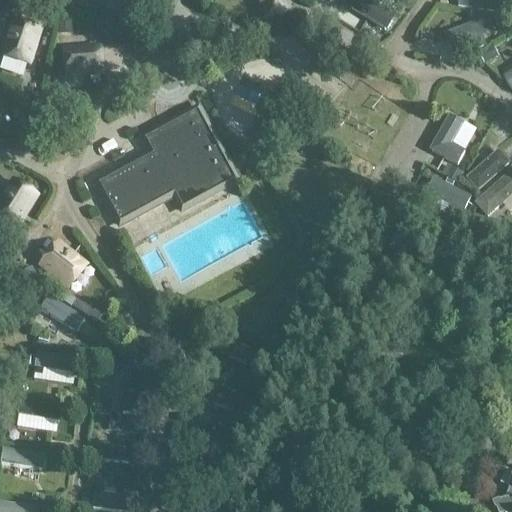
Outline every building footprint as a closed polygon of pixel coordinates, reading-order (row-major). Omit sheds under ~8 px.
[(39,0),(37,8),(47,11),(50,0),(39,0)] [(105,0),(103,8),(130,16),(135,0),(105,0)] [(257,0),(263,21),(290,14),(286,0),(257,0)] [(385,33),(393,19),(363,0),(358,0),(351,11),(385,33)] [(459,0),(459,9),(498,15),(500,0),(459,0)] [(61,3),(58,11),(70,16),(73,7),(61,3)] [(475,25),(443,38),(452,61),(484,48),(475,25)] [(16,26),(4,60),(31,69),(42,35),(16,26)] [(492,48),(478,55),(484,66),(498,58),(492,48)] [(99,49),(63,51),(66,79),(101,77),(99,49)] [(377,150),(396,112),(376,102),(382,89),(350,73),(325,125),(377,150)] [(511,73),(503,79),(511,91),(511,73)] [(174,197),(182,212),(237,182),(198,111),(143,141),(151,156),(97,185),(119,226),(174,197)] [(430,152),(458,168),(466,153),(464,152),(453,145),(464,126),(450,118),(430,152)] [(295,187),(309,146),(291,141),(278,182),(295,187)] [(499,151),(467,180),(478,192),(510,163),(499,151)] [(511,176),(477,207),(487,218),(503,205),(511,196),(511,176)] [(433,179),(425,193),(464,213),(471,199),(433,179)] [(38,198),(14,183),(0,204),(0,216),(18,228),(38,198)] [(86,267),(58,245),(41,267),(69,289),(86,267)] [(32,270),(18,279),(33,301),(46,292),(32,270)] [(47,299),(40,311),(77,334),(85,321),(47,299)] [(226,342),(220,356),(258,371),(264,357),(226,342)] [(76,377),(78,363),(38,357),(36,371),(76,377)] [(156,390),(127,386),(123,418),(151,421),(156,390)] [(249,404),(210,391),(206,404),(230,412),(226,424),(241,429),(245,417),(249,404)] [(18,418),(59,424),(61,410),(21,404),(20,410),(18,418)] [(232,448),(191,433),(186,447),(213,457),(210,464),(225,470),(232,448)] [(137,469),(139,454),(95,448),(93,463),(137,469)] [(44,459),(4,452),(2,466),(42,472),(44,459)] [(167,488),(193,498),(191,502),(199,504),(200,501),(207,503),(212,489),(172,475),(167,488)] [(494,504),(497,511),(511,511),(511,482),(510,489),(511,490),(509,496),(510,497),(494,504)] [(93,511),(137,511),(138,502),(96,497),(93,511)] [(389,511),(363,500),(357,511),(389,511)]
